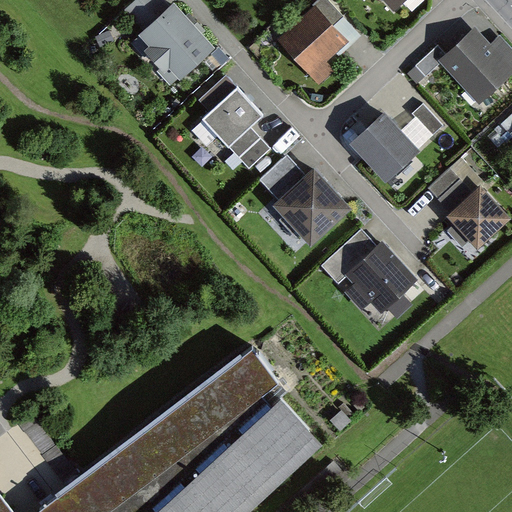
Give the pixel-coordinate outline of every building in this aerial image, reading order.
[(170,9),(162,0),(136,0),(127,9),(144,28),(137,34),(179,81),(217,46),(178,2),(170,9)] [(384,0),(395,12),(408,0),(384,0)] [(345,46),(314,10),(277,42),(317,88),(331,76),(322,66),(345,46)] [(508,73),(471,33),(438,62),(474,102),(508,73)] [(227,74),(203,97),(213,108),(238,84),(227,74)] [(260,120),(236,91),(202,119),(245,172),(270,151),(250,128),(260,120)] [(415,153),(379,112),(344,143),(380,183),(415,153)] [(511,115),(502,124),(511,135),(511,115)] [(467,158),(430,182),(448,208),(484,183),(467,158)] [(347,209),(308,168),(302,174),(290,161),(262,186),(279,204),(266,215),(301,252),(347,209)] [(510,224),(480,190),(448,217),(479,252),(510,224)] [(363,226),(320,266),(361,310),(373,299),(383,310),(388,305),(399,317),(414,303),(405,294),(420,280),(384,242),(381,245),(363,226)] [(28,511),(19,511),(0,486),(0,511),(238,511),(324,432),(286,391),(291,387),(284,375),(281,377),(254,342),(28,511)]
